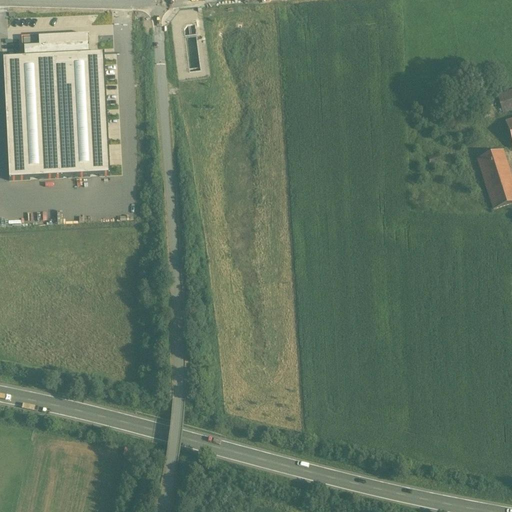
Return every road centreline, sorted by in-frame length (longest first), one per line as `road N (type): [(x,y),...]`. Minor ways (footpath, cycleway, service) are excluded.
road 1 (unclassified): [(157,0),(178,368),(159,511)]
road 2 (primary): [(487,511),(0,394)]
